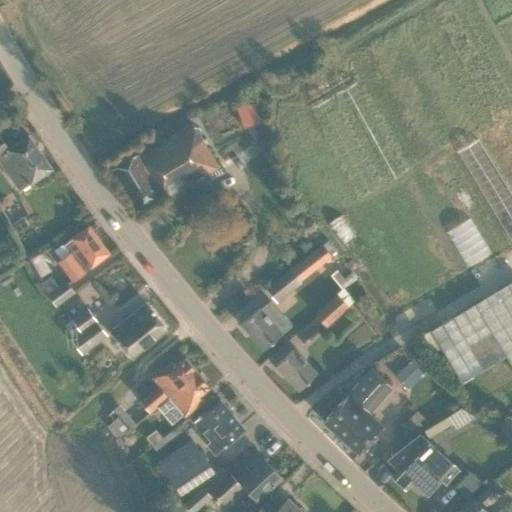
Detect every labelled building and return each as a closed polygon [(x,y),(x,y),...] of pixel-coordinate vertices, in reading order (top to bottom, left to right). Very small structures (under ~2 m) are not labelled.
[(399,16),(376,27),(440,152),(462,140),(399,16)] [(434,157),(379,39),(355,50),(410,168),(434,157)] [(310,96),(355,78),(347,57),(302,76),(310,96)] [(408,172),(362,80),(341,90),(386,183),(408,172)] [(360,198),(381,189),(338,95),(318,104),(360,198)] [(163,199),(218,165),(192,122),(165,137),(166,139),(138,156),(136,153),(111,168),(137,209),(161,195),(163,199)] [(0,159),(20,189),(52,167),(29,134),(8,148),(0,135),(0,159)] [(511,186),(484,136),(462,149),(511,236),(511,186)] [(484,257),(504,247),(459,152),(438,162),(484,257)] [(435,167),(412,178),(457,272),(481,260),(435,167)] [(85,271),(109,252),(89,225),(64,243),(70,251),(60,258),(75,278),(85,271)] [(300,280),(331,255),(330,254),(336,249),(328,238),(322,244),(321,243),(266,289),(277,302),(301,282),(300,280)] [(330,274),(340,286),(354,273),(352,271),(343,277),(337,269),(330,274)] [(356,277),(354,273),(340,286),(341,288),(337,292),(337,293),(315,313),(326,325),(348,305),(348,304),(356,297),(345,286),(356,277)] [(56,305),(74,292),(66,280),(58,286),(50,275),(41,282),(49,293),(48,294),(56,305)] [(462,382),(505,356),(511,367),(511,279),(429,329),(462,382)] [(71,338),(82,353),(107,334),(80,296),(64,308),(80,331),(71,338)] [(263,348),(282,332),(292,324),(271,299),(261,307),(260,306),(241,322),(263,348)] [(131,356),(167,327),(147,301),(110,330),(131,356)] [(299,389),(317,372),(293,347),(275,365),(299,389)] [(150,410),(156,405),(197,371),(185,356),(175,364),(171,360),(152,376),(159,384),(141,399),(150,410)] [(424,373),(410,360),(398,372),(412,385),(424,373)] [(367,412),(390,388),(372,369),(324,419),(358,451),(381,426),(367,412)] [(203,398),(199,394),(209,386),(197,371),(156,405),(171,423),(183,413),(184,414),(203,398)] [(226,444),(245,428),(220,399),(194,420),(210,440),(206,443),(214,453),(225,445),(226,444)] [(126,412),(119,404),(101,419),(116,437),(134,423),(131,419),(134,417),(129,411),(126,412)] [(428,436),(453,423),(450,416),(424,429),(428,436)] [(153,445),(162,437),(155,429),(146,436),(153,445)] [(445,483),(459,468),(420,432),(386,459),(397,469),(392,475),(405,488),(412,481),(426,494),(440,479),(445,483)] [(192,438),(159,460),(181,492),(213,471),(192,438)] [(231,473),(213,490),(207,483),(187,502),(193,509),(211,492),(221,504),(242,485),(256,500),(282,476),(264,457),(250,470),(247,467),(236,477),(231,473)] [(459,485),(473,497),(488,481),(475,468),(459,485)] [(487,511),(483,508),(494,497),(505,490),(496,478),(486,486),(487,487),(472,500),(462,511),(487,511)] [(302,511),(287,498),(274,511),(264,502),(254,511),(302,511)]
